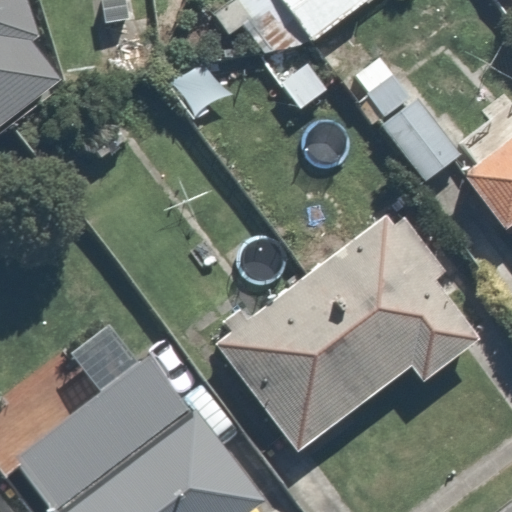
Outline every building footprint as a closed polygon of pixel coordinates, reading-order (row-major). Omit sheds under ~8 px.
[(0,0),(0,125),(62,79),(31,42),(42,35),(29,0),(0,0)] [(130,0),(100,0),(105,23),(134,17),(130,0)] [(309,38),(281,0),(231,0),(213,14),(228,35),(243,24),(263,51),(310,42),(309,38)] [(367,0),(281,0),(309,38),(311,40),(367,0)] [(355,75),(384,116),(410,98),(381,57),(355,75)] [(462,154),(418,100),(382,126),(426,182),(462,154)] [(511,226),(511,139),(465,175),(507,230),(511,226)] [(386,215),(309,274),(392,383),(411,369),(422,384),(480,341),(433,279),(446,269),(406,216),(393,225),(386,215)] [(214,344),(298,453),(392,383),(309,274),(248,321),(240,310),(224,322),(231,331),(214,344)] [(152,351),(12,458),(53,511),(245,511),(264,498),(152,351)]
